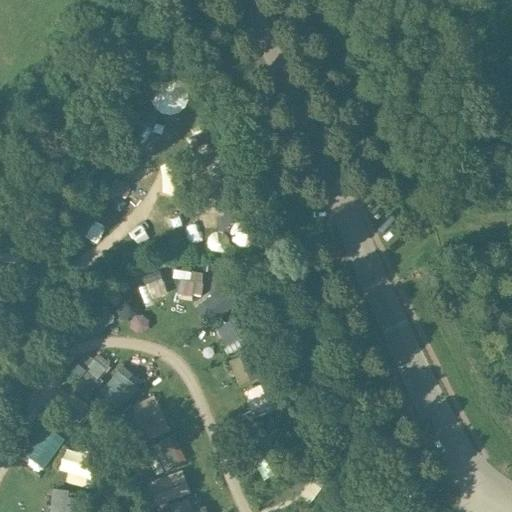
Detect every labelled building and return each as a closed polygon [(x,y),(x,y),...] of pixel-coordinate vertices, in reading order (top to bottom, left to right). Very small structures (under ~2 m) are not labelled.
[(155,109),(179,117),(187,97),(163,88),(155,109)] [(144,178),(154,161),(138,152),(128,168),(144,178)] [(87,217),(81,232),(95,238),(100,223),(87,217)] [(201,297),(202,271),(175,270),(174,296),(201,297)] [(139,277),(145,301),(166,296),(160,272),(139,277)] [(201,302),(211,321),(233,309),(222,291),(201,302)] [(89,358),(76,379),(123,406),(135,385),(89,358)] [(150,404),(124,418),(135,438),(161,424),(150,404)] [(45,425),(26,454),(45,467),(64,438),(45,425)] [(168,459),(178,454),(173,441),(162,445),(168,459)] [(161,446),(148,452),(160,477),(187,465),(183,454),(168,461),(161,446)] [(148,503),(186,496),(182,477),(144,485),(148,503)] [(157,511),(201,511),(194,492),(155,506),(157,511)]
